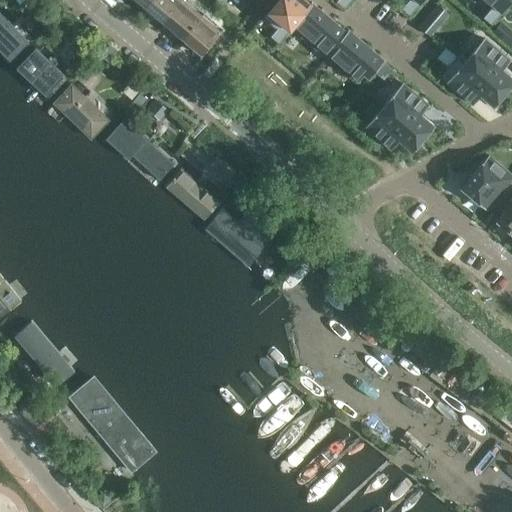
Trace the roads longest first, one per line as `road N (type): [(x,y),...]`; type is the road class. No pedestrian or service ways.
road 1 (unclassified): [(355,227),(85,0)]
road 2 (unclassified): [(511,365),(355,227)]
road 3 (residential): [(479,140),(460,114),(343,16)]
road 4 (residential): [(511,263),(411,178)]
